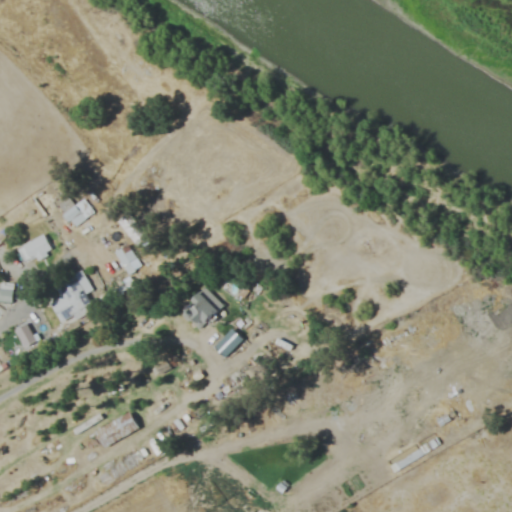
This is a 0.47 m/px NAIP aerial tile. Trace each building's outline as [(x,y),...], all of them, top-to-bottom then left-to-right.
[(93,215),(82,200),(61,215),(72,230),(93,215)] [(145,240),(129,216),(118,224),(134,248),(145,240)] [(16,248),(23,265),(50,254),(43,237),(16,248)] [(139,269),(126,246),(112,255),(125,278),(139,269)] [(52,287),(59,301),(50,305),(60,326),(91,311),(74,276),(52,287)] [(10,288),(0,288),(0,303),(10,304),(10,288)] [(178,315),(196,332),(219,309),(201,292),(178,315)] [(226,339),(244,350),(256,332),(238,320),(226,339)] [(102,450),(138,431),(129,414),(93,432),(102,450)] [(302,511),(317,511),(305,494),(295,500),(302,511)]
